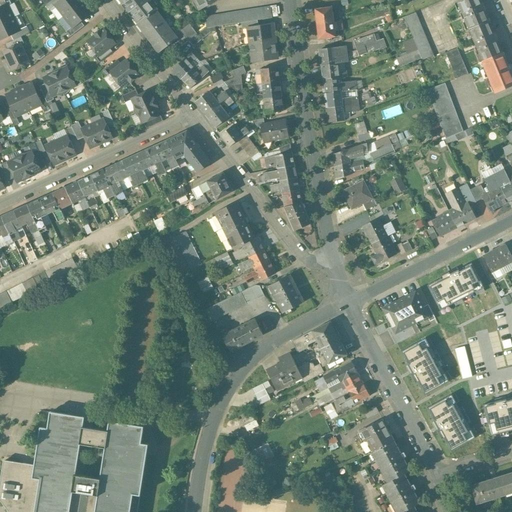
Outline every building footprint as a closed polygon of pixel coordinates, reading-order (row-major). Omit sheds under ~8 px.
[(62,0),(56,5),(64,16),(82,2),(80,0),(62,0)] [(156,10),(148,0),(122,0),(124,2),(123,3),(134,18),(135,17),(139,23),(138,24),(156,11),(156,10)] [(195,0),(200,9),(217,0),(216,0),(215,0),(195,0)] [(480,0),(461,0),(458,1),(470,29),(489,21),(480,0)] [(82,2),(64,16),(72,27),(73,27),(81,21),(91,13),(86,6),(85,6),(82,2)] [(8,5),(0,8),(0,24),(14,18),(8,5)] [(279,6),(271,7),(272,18),(280,16),(279,6)] [(271,7),(247,11),(248,21),(257,20),(272,18),(271,7)] [(332,7),(315,9),(316,24),(334,22),(332,7)] [(177,39),(156,11),(138,24),(138,25),(139,24),(144,30),(143,31),(154,45),(155,45),(160,51),(159,51),(160,52),(177,39)] [(247,11),(205,17),(207,27),(207,28),(215,27),(242,23),(248,21),(247,11)] [(429,45),(416,12),(404,17),(413,38),(418,50),(429,45)] [(14,18),(0,24),(0,39),(11,35),(20,30),(19,30),(14,18)] [(248,21),(242,23),(242,29),(248,28),(248,27),(258,26),(257,20),(248,21)] [(81,21),(73,27),(72,27),(66,32),(70,37),(84,26),(81,21)] [(477,45),(496,38),(489,21),(470,29),(469,29),(472,38),(473,37),(477,45)] [(334,22),(316,24),(318,38),(339,36),(338,30),(335,31),(334,22)] [(190,24),(180,32),(188,42),(189,41),(197,34),(190,24)] [(258,26),(248,27),(248,28),(250,44),(253,44),(275,39),(273,24),(258,26)] [(27,26),(19,30),(20,30),(11,35),(13,40),(21,36),(21,37),(30,33),(27,26)] [(197,34),(189,41),(194,46),(211,32),(216,31),(215,27),(207,28),(207,27),(197,34)] [(100,30),(94,34),(95,35),(88,41),(99,55),(99,56),(110,47),(115,43),(104,29),(100,31),(100,30)] [(374,34),(353,41),(359,56),(382,48),(382,49),(386,48),(383,39),(376,41),(374,34)] [(13,40),(5,44),(8,50),(20,44),(20,45),(24,43),(21,37),(21,36),(13,40)] [(413,38),(403,42),(408,54),(418,50),(413,38)] [(496,38),(477,45),(480,53),(479,54),(482,62),(483,61),(503,53),(496,38)] [(275,39),(253,44),(255,62),(277,59),(276,48),(274,49),(273,40),(275,40),(275,39)] [(8,50),(4,52),(12,69),(15,68),(17,69),(20,67),(21,65),(28,61),(20,45),(20,44),(8,50)] [(429,45),(418,50),(421,56),(422,60),(433,55),(429,45)] [(110,47),(99,56),(99,55),(96,58),(100,63),(114,52),(110,47)] [(345,47),(319,50),(321,65),(322,65),(347,62),(345,47)] [(458,48),(445,53),(446,53),(457,79),(469,74),(458,48)] [(408,54),(401,56),(404,63),(421,56),(418,50),(408,54)] [(192,52),(173,70),(182,79),(197,65),(193,61),(197,58),(192,52)] [(511,75),(503,53),(483,61),(496,92),(511,85),(511,75)] [(118,59),(104,70),(108,75),(111,73),(111,72),(122,64),(118,59)] [(138,74),(127,60),(122,64),(111,72),(111,73),(122,87),(129,81),(130,82),(136,78),(135,77),(138,74)] [(347,62),(322,65),(324,79),(324,80),(341,77),(347,77),(346,69),(340,70),(339,72),(338,63),(347,62)] [(197,65),(182,79),(191,89),(209,71),(204,65),(201,68),(197,65)] [(243,66),(232,72),(235,78),(240,76),(240,75),(246,73),(243,66)] [(67,67),(55,72),(64,91),(76,86),(68,70),(67,67)] [(81,83),(74,67),(68,70),(76,86),(81,83)] [(278,68),(260,70),(262,84),(280,82),(278,68)] [(55,72),(43,78),(46,83),(52,97),(53,97),(64,91),(55,72)] [(221,73),(211,78),(213,84),(223,78),(221,73)] [(235,78),(224,82),(227,85),(227,86),(241,85),(240,76),(235,78)] [(341,77),(324,80),(326,93),(341,91),(351,90),(349,82),(345,83),(342,86),(341,77)] [(222,80),(213,84),(216,90),(227,85),(224,82),(222,80)] [(280,82),(262,84),(264,99),(282,97),(280,82)] [(37,96),(32,83),(24,87),(24,88),(19,90),(29,110),(41,105),(42,105),(37,96)] [(52,97),(46,83),(40,86),(43,93),(47,102),(54,99),(53,97),(52,97)] [(445,83),(428,90),(446,138),(463,131),(445,83)] [(241,85),(227,86),(233,94),(242,93),(241,85)] [(136,89),(122,96),(125,103),(132,99),(139,96),(136,89)] [(19,90),(15,92),(14,91),(6,95),(12,107),(16,116),(29,110),(19,90)] [(139,96),(132,99),(137,111),(156,102),(151,90),(139,96)] [(210,91),(195,102),(202,110),(206,115),(230,97),(226,91),(219,97),(219,98),(216,100),(210,91)] [(341,91),(326,93),(327,108),(352,104),(351,97),(345,98),(342,100),(341,91)] [(255,92),(246,93),(247,102),(256,101),(255,92)] [(43,93),(37,96),(42,105),(41,105),(45,112),(50,109),(47,102),(43,93)] [(230,97),(206,115),(210,120),(209,121),(215,128),(221,124),(219,121),(228,115),(222,108),(225,105),(227,108),(234,102),(230,97)] [(282,97),(264,99),(266,114),(284,112),(282,97)] [(372,98),(367,100),(369,105),(376,103),(374,97),(372,98)] [(50,104),(53,111),(60,109),(57,101),(50,104)] [(156,102),(137,111),(143,123),(144,122),(160,115),(162,114),(156,102)] [(359,103),(352,104),(353,112),(360,111),(359,103)] [(352,104),(327,108),(329,122),(345,120),(344,112),(347,113),(353,112),(352,104)] [(16,116),(12,107),(7,110),(7,111),(10,116),(14,126),(19,124),(16,116)] [(115,124),(108,109),(103,112),(109,126),(115,124)] [(7,111),(1,114),(3,119),(10,116),(7,111)] [(160,115),(144,122),(147,128),(163,121),(160,115)] [(264,118),(254,121),(255,128),(261,127),(261,125),(265,124),(264,118)] [(104,119),(93,124),(101,143),(112,138),(104,119)] [(353,123),(356,134),(364,132),(365,139),(376,136),(374,127),(366,130),(363,120),(353,123)] [(265,124),(261,125),(261,127),(264,139),(271,138),(271,141),(288,138),(285,121),(265,124)] [(79,122),(71,126),(72,126),(77,137),(78,140),(85,137),(82,129),(79,122)] [(82,129),(85,137),(91,148),(101,143),(93,124),(82,129)] [(77,137),(72,126),(66,128),(71,139),(77,137)] [(234,126),(221,135),(229,146),(237,140),(246,134),(249,131),(246,127),(239,133),(234,126)] [(469,129),(463,131),(465,137),(471,134),(469,129)] [(187,130),(166,140),(174,156),(175,159),(184,156),(198,173),(212,163),(187,130)] [(260,152),(246,134),(237,140),(251,158),(260,152)] [(395,134),(389,137),(392,145),(398,142),(395,134)] [(67,136),(56,141),(65,160),(76,155),(67,136)] [(389,137),(375,143),(378,150),(392,145),(389,137)] [(372,153),(370,154),(373,161),(395,152),(394,150),(409,144),(406,138),(398,142),(392,145),(378,150),(372,153)] [(41,140),(35,143),(39,150),(40,154),(46,151),(41,140)] [(166,140),(159,143),(159,144),(154,146),(161,162),(168,159),(174,156),(166,140)] [(56,141),(46,146),(54,165),(65,160),(56,141)] [(291,143),(280,148),(281,156),(293,154),(291,143)] [(375,143),(368,146),(372,153),(378,150),(375,143)] [(363,145),(334,155),(335,167),(351,162),(351,159),(355,159),(364,155),(363,145)] [(154,146),(150,148),(141,152),(149,168),(156,164),(161,162),(154,146)] [(39,150),(33,153),(40,169),(46,167),(40,154),(39,150)] [(33,153),(32,152),(20,157),(29,176),(41,171),(40,169),(33,153)] [(141,152),(133,156),(128,158),(136,174),(142,171),(149,168),(141,152)] [(281,156),(265,159),(267,167),(277,165),(278,169),(295,166),(295,165),(293,154),(281,156)] [(174,156),(168,159),(172,169),(178,166),(175,159),(174,156)] [(29,176),(20,157),(8,163),(17,182),(29,176)] [(136,174),(128,158),(125,160),(124,159),(116,163),(124,180),(131,176),(136,174)] [(381,160),(369,165),(371,170),(383,165),(381,160)] [(351,162),(335,167),(336,179),(353,174),(352,171),(365,168),(363,161),(351,164),(351,162)] [(14,178),(6,162),(1,164),(2,166),(9,181),(14,178)] [(161,162),(156,164),(159,169),(157,170),(159,175),(166,171),(161,162)] [(116,163),(107,167),(108,168),(104,169),(111,185),(116,183),(124,180),(116,163)] [(9,181),(2,166),(0,166),(0,178),(3,185),(9,182),(9,181)] [(295,166),(278,169),(278,172),(275,170),(268,172),(270,180),(279,178),(280,181),(297,178),(295,166)] [(104,169),(99,171),(91,175),(98,191),(104,189),(111,185),(104,169)] [(508,178),(504,169),(494,174),(508,202),(511,199),(511,180),(511,181),(511,180),(510,181),(508,178)] [(144,176),(142,171),(136,174),(141,183),(148,180),(146,175),(144,176)] [(223,173),(200,186),(192,190),(197,199),(205,196),(209,204),(232,191),(223,173)] [(141,183),(136,174),(131,176),(134,180),(132,181),(134,186),(141,183)] [(494,174),(486,179),(489,186),(487,187),(489,192),(488,193),(487,193),(488,193),(483,196),(484,198),(490,211),(508,202),(494,174)] [(91,175),(82,179),(78,181),(85,197),(91,195),(98,191),(91,175)] [(398,175),(388,180),(395,193),(405,188),(398,175)] [(297,178),(280,181),(281,183),(271,185),(272,192),(282,191),(282,193),(299,190),(297,178)] [(78,181),(74,183),(65,187),(73,203),(80,200),(85,197),(78,181)] [(364,181),(343,191),(347,199),(348,198),(352,205),(361,200),(362,204),(366,202),(372,199),(364,181)] [(121,187),(118,188),(116,183),(111,185),(115,195),(123,191),(121,187)] [(441,195),(435,183),(425,188),(428,193),(431,191),(435,198),(441,195)] [(111,185),(104,189),(109,198),(115,195),(111,185)] [(468,185),(458,189),(465,203),(466,202),(466,203),(468,202),(469,205),(476,202),(471,190),(468,185)] [(471,190),(476,202),(484,198),(483,196),(488,193),(487,193),(488,193),(485,188),(483,189),(481,185),(471,190)] [(65,187),(56,191),(52,193),(60,209),(65,206),(73,203),(65,187)] [(183,187),(167,195),(170,202),(187,194),(183,187)] [(465,203),(458,189),(458,190),(458,189),(448,195),(455,209),(449,211),(449,212),(450,212),(458,228),(476,219),(469,205),(468,202),(466,203),(466,202),(465,203)] [(299,190),(282,193),(285,207),(302,203),(299,190)] [(52,193),(48,195),(47,195),(40,199),(47,215),(53,212),(60,209),(52,193)] [(93,199),(91,195),(85,197),(90,207),(97,203),(95,198),(93,199)] [(85,197),(80,200),(83,204),(81,205),(83,210),(90,207),(85,197)] [(40,199),(32,202),(32,203),(27,205),(34,221),(41,218),(47,215),(40,199)] [(373,199),(362,204),(366,210),(376,205),(373,199)] [(237,201),(215,213),(216,216),(213,218),(219,230),(223,228),(233,249),(243,245),(256,238),(237,201)] [(285,207),(284,208),(295,230),(311,224),(302,203),(285,207)] [(392,204),(381,209),(384,215),(395,210),(392,204)] [(27,205),(23,207),(23,206),(14,210),(21,227),(28,224),(34,221),(27,205)] [(65,206),(60,209),(64,218),(72,215),(70,210),(68,211),(65,206)] [(60,209),(53,212),(58,221),(64,218),(60,209)] [(14,210),(5,214),(5,215),(1,217),(9,233),(16,229),(21,227),(14,210)] [(449,212),(439,217),(440,218),(433,221),(440,236),(458,228),(450,212),(449,212)] [(155,219),(159,230),(167,227),(163,216),(155,219)] [(1,217),(0,217),(0,236),(3,236),(9,233),(1,217)] [(41,218),(34,221),(39,230),(46,227),(41,218)] [(379,219),(364,226),(373,244),(389,236),(383,225),(383,226),(379,219)] [(34,221),(28,224),(35,239),(41,236),(39,230),(34,221)] [(432,227),(427,230),(432,240),(437,237),(432,227)] [(16,229),(9,233),(13,242),(20,239),(16,229)] [(202,265),(186,231),(175,237),(191,270),(202,265)] [(9,233),(3,236),(7,245),(13,242),(9,233)] [(389,236),(373,244),(382,261),(396,254),(393,247),(394,246),(389,236)] [(256,238),(243,245),(244,247),(233,252),(237,260),(248,255),(249,257),(264,249),(258,237),(256,238)] [(413,249),(408,241),(402,244),(407,252),(413,249)] [(402,242),(396,245),(401,255),(407,252),(402,244),(402,242)] [(511,257),(506,245),(495,251),(502,266),(511,260),(511,257)] [(264,249),(249,257),(250,259),(239,265),(243,272),(253,267),(254,269),(270,261),(264,249)] [(495,251),(484,256),(491,271),(502,266),(495,251)] [(78,270),(72,259),(67,261),(73,273),(78,270)] [(73,273),(67,261),(62,264),(67,275),(73,273)] [(270,261),(254,269),(256,272),(245,277),(248,284),(259,279),(260,281),(276,273),(270,261)] [(62,264),(56,267),(62,278),(67,275),(62,264)] [(62,278),(56,267),(51,270),(56,281),(62,278)] [(56,281),(51,270),(45,272),(51,283),(56,281)] [(450,274),(466,307),(474,303),(458,270),(450,274)] [(50,284),(45,272),(40,275),(45,286),(50,284)] [(466,307),(450,274),(442,279),(458,311),(466,307)] [(44,287),(39,275),(34,278),(39,289),(44,287)] [(290,276),(270,286),(284,312),(303,302),(290,276)] [(208,277),(197,282),(203,294),(214,289),(208,277)] [(33,278),(28,281),(33,292),(38,289),(33,278)] [(240,279),(234,281),(239,293),(241,292),(245,290),(240,279)] [(28,281),(22,284),(27,295),(33,292),(28,281)] [(234,281),(223,287),(228,299),(239,293),(234,281)] [(27,295),(22,284),(17,286),(22,297),(27,295)] [(22,297),(17,286),(11,289),(17,300),(22,297)] [(245,290),(241,292),(247,303),(264,295),(260,286),(255,286),(245,290)] [(17,300),(11,289),(6,292),(11,303),(17,300)] [(511,291),(500,297),(503,303),(511,299),(511,291)] [(6,292),(0,294),(0,308),(11,303),(6,292)] [(228,299),(202,311),(207,323),(247,304),(247,303),(241,292),(239,293),(228,299)] [(415,292),(405,298),(399,301),(384,308),(396,332),(427,316),(415,292)] [(255,319),(222,336),(230,352),(263,335),(255,319)] [(330,322),(312,331),(317,340),(321,347),(315,349),(319,356),(324,353),(325,354),(342,345),(330,322)] [(312,331),(303,336),(308,344),(317,340),(312,331)] [(303,336),(293,341),(298,352),(308,347),(308,344),(303,336)] [(425,395),(449,381),(426,338),(401,351),(412,373),(410,374),(416,383),(418,382),(425,395)] [(511,346),(510,339),(501,341),(503,348),(511,346)] [(342,345),(325,354),(324,353),(319,356),(323,365),(329,363),(347,354),(342,345)] [(472,376),(465,346),(455,349),(462,379),(472,376)] [(290,353),(279,358),(282,363),(279,365),(278,364),(267,370),(277,390),(302,377),(298,368),(290,353)] [(315,366),(313,364),(308,362),(303,365),(310,379),(324,372),(320,364),(315,366)] [(352,362),(324,377),(328,384),(326,384),(329,388),(357,373),(352,362)] [(310,379),(303,365),(298,368),(302,377),(305,382),(310,379)] [(357,373),(329,388),(331,393),(341,388),(342,390),(346,388),(348,392),(363,384),(357,373)] [(272,398),(269,392),(275,390),(269,379),(252,387),(260,404),(272,398)] [(351,397),(345,400),(344,397),(331,404),(335,411),(337,414),(370,396),(363,384),(348,392),(351,397)] [(451,451),(476,438),(452,394),(427,408),(439,429),(437,430),(442,440),(444,439),(451,451)] [(316,395),(309,398),(312,403),(319,400),(316,395)] [(511,397),(483,404),(491,436),(511,430),(511,397)] [(309,398),(302,402),(304,407),(312,403),(309,398)] [(335,411),(331,404),(324,408),(328,415),(335,411)] [(108,431),(95,429),(83,427),(84,417),(67,414),(50,412),(48,429),(41,427),(36,456),(35,461),(35,465),(4,460),(0,485),(0,499),(9,511),(137,511),(148,444),(141,443),(143,433),(144,426),(109,421),(108,431)] [(243,418),(247,430),(259,425),(255,414),(243,418)] [(382,420),(373,424),(359,431),(365,442),(367,441),(373,452),(376,451),(394,441),(382,420)] [(336,437),(326,442),(328,447),(336,443),(338,442),(336,437)] [(394,441),(376,451),(373,452),(372,453),(372,455),(374,454),(378,460),(376,461),(381,471),(383,470),(389,481),(389,482),(405,475),(410,472),(404,459),(406,458),(403,453),(401,454),(394,441)] [(336,443),(328,447),(330,451),(339,447),(336,443)] [(511,472),(471,485),(477,504),(511,492),(511,472)] [(405,475),(389,482),(389,481),(382,486),(382,487),(384,486),(387,492),(386,493),(391,503),(393,502),(397,511),(403,511),(414,507),(420,504),(414,492),(416,490),(414,485),(411,487),(405,475)]
